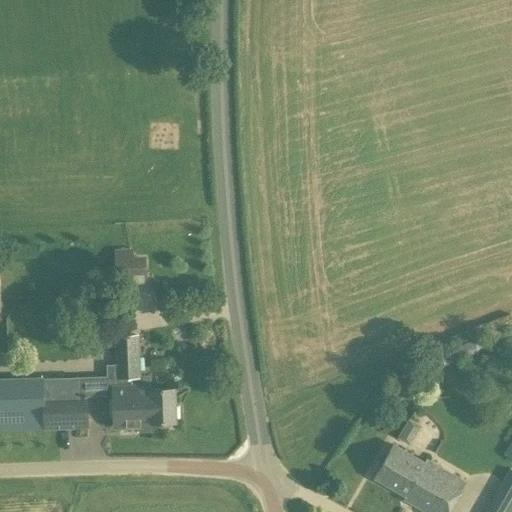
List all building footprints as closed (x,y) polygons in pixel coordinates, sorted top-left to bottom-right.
[(131,278),(131,284),(147,283),(145,255),(133,256),(132,249),(115,250),(116,278),(131,278)] [(154,432),(154,422),(176,421),(175,387),(152,388),(152,383),(142,383),(142,377),(140,377),(139,335),(115,336),(116,365),(113,365),(114,384),(111,384),(113,429),(138,428),(138,433),(154,432)] [(0,377),(0,431),(87,428),(86,397),(79,397),(78,376),(0,377)] [(409,443),(419,426),(406,419),(396,436),(409,443)] [(447,511),(465,481),(427,459),(425,462),(394,444),(374,478),(405,496),(404,499),(426,511),(447,511)] [(484,511),(511,511),(511,470),(509,468),(484,511)]
